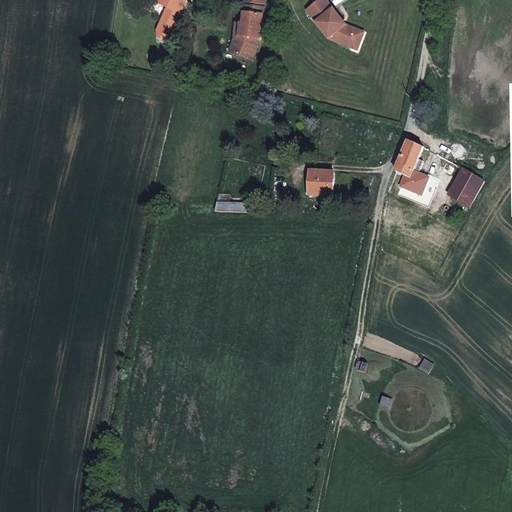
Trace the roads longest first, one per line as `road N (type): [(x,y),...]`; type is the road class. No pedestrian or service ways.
road 1 (track): [(386,169),(319,511)]
road 2 (residential): [(441,0),(406,131),(386,169)]
